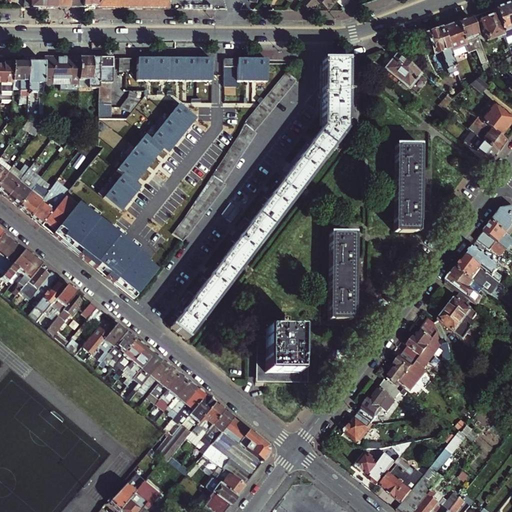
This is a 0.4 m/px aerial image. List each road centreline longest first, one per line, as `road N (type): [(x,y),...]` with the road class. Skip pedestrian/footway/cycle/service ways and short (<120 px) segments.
road 1 (residential): [(134,318),(311,85),(313,35)]
road 2 (residential): [(295,449),(500,178)]
road 3 (residential): [(0,33),(313,35)]
road 4 (residential): [(295,449),(134,318)]
road 5 (residential): [(134,318),(0,210)]
road 6 (residential): [(313,35),(369,29),(448,0)]
